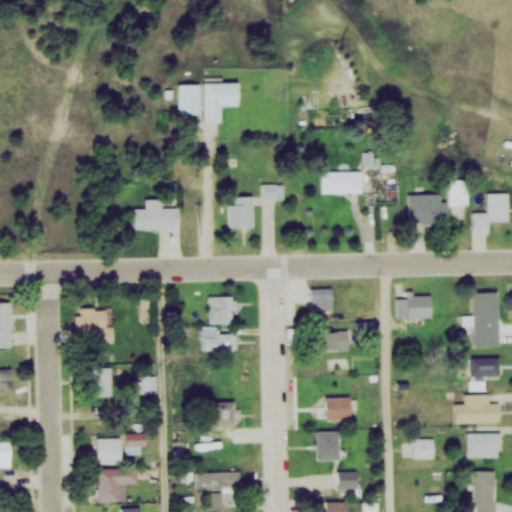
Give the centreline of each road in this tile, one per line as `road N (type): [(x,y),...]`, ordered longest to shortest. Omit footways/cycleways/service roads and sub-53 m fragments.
road 1 (residential): [(0,271),(511,261)]
road 2 (residential): [(278,511),(273,266)]
road 3 (residential): [(57,511),(50,271)]
